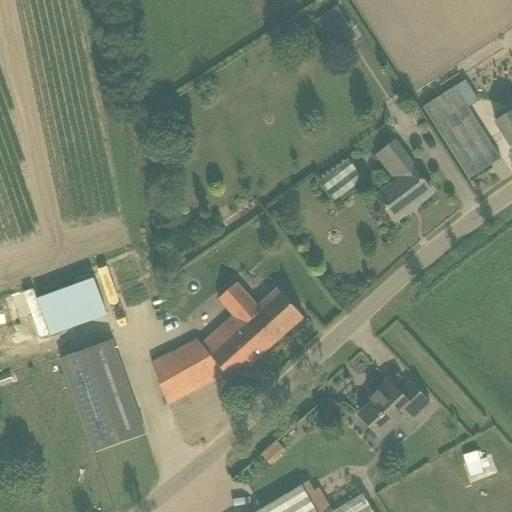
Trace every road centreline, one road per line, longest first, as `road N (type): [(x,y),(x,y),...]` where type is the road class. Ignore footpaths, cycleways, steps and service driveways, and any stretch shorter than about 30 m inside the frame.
road 1 (unclassified): [(140,511),(439,243),(511,193)]
road 2 (track): [(87,0),(151,266)]
